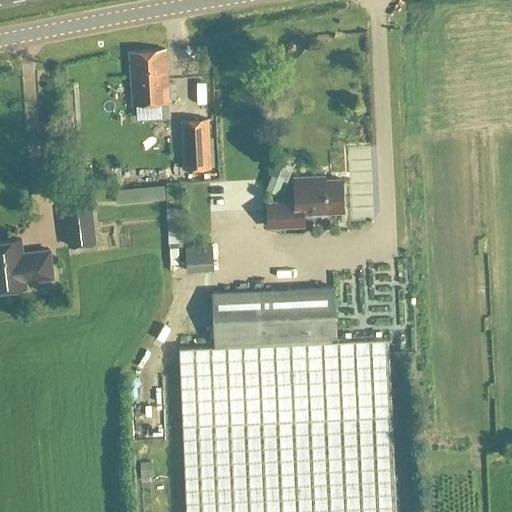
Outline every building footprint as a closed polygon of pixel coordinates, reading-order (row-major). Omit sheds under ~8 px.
[(168,104),(165,50),(129,53),(132,107),(168,104)] [(181,122),(184,173),(210,171),(207,121),(181,122)] [(293,166),(273,158),(267,174),(271,175),(265,189),(278,194),(284,178),(287,180),(293,166)] [(294,204),(267,205),(268,229),(303,227),(303,214),(343,212),(342,182),(316,183),(316,180),(293,181),(294,204)] [(116,204),(165,199),(163,186),(115,191),(116,204)] [(386,220),(387,191),(376,190),(376,220),(386,220)] [(162,205),(164,260),(175,260),(173,205),(162,205)] [(91,209),(64,211),(68,247),(95,244),(91,209)] [(20,241),(0,242),(0,291),(26,288),(25,283),(53,279),(50,251),(22,255),(20,241)] [(185,247),(186,271),(212,270),(211,246),(185,247)] [(395,511),(388,340),(336,343),(334,292),(211,297),(214,348),(178,350),(186,511),(395,511)] [(138,462),(139,475),(148,475),(148,462),(138,462)]
